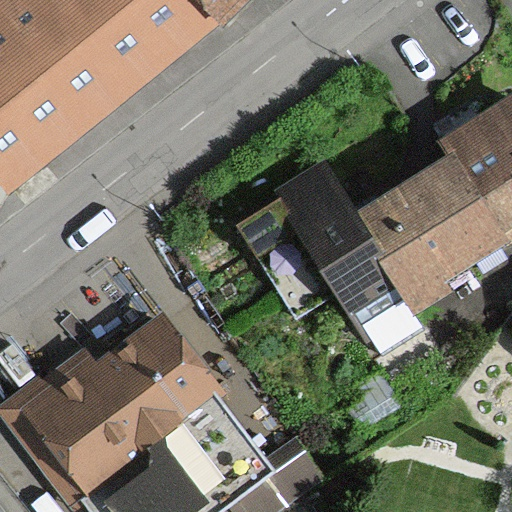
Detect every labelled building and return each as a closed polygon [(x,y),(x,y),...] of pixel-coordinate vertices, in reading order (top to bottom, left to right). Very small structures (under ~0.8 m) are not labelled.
[(0,0),(0,166),(200,5),(195,0),(0,0)] [(223,18),(221,13),(233,0),(195,0),(200,5),(210,15),(208,17),(215,25),(223,18)] [(440,147),(448,160),(499,241),(501,239),(495,230),(511,218),(511,104),(511,103),(440,147)] [(499,241),(448,160),(352,219),(322,170),(231,226),(291,320),(335,293),(363,339),(366,338),(378,357),(420,331),(408,312),(410,310),(404,300),(499,241)] [(96,371),(91,365),(11,426),(72,506),(78,502),(84,511),(219,511),(226,507),(229,511),(269,511),(316,477),(288,442),(262,461),(158,325),(96,371)]
